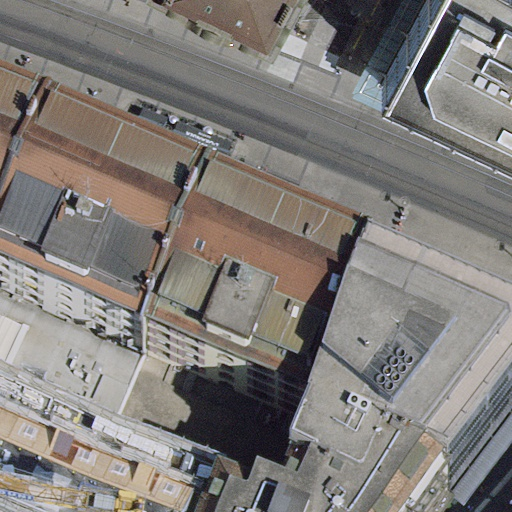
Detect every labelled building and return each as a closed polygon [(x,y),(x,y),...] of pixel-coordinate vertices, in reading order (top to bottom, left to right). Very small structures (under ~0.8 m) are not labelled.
[(219,0),(274,24),(286,0),(219,0)] [(404,86),(511,135),(511,0),(422,0),(384,75),(404,86)] [(0,128),(0,284),(4,286),(53,148),(0,128)] [(138,180),(53,148),(4,286),(175,349),(215,209),(138,180)] [(327,413),(370,283),(309,250),(215,209),(175,349),(327,413)] [(370,511),(389,476),(451,505),(511,427),(511,344),(402,296),(370,283),(327,413),(318,437),(292,492),(335,511),(370,511)] [(175,349),(4,286),(0,297),(0,404),(141,462),(175,349)] [(327,413),(175,349),(141,462),(224,505),(243,511),(281,511),(292,492),(318,437),(327,413)] [(0,511),(221,511),(224,505),(141,462),(0,404),(0,511)] [(243,511),(224,505),(221,511),(446,511),(451,505),(389,476),(370,511),(335,511),(292,492),(281,511),(243,511)]
